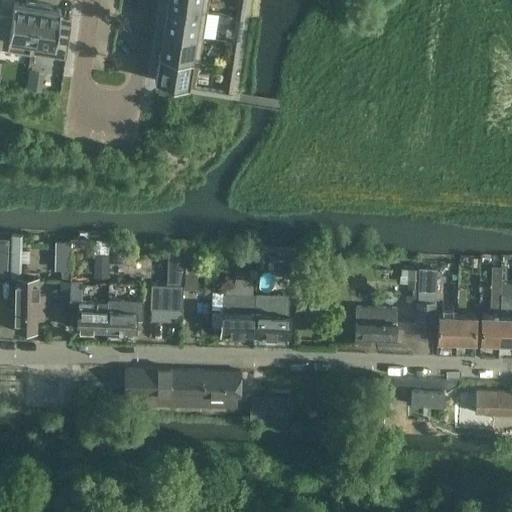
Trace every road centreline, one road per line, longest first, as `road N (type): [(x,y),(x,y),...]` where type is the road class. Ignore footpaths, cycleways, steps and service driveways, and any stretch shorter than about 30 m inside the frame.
road 1 (residential): [(511,369),(0,355)]
road 2 (residential): [(90,0),(80,112),(110,119),(121,116),(137,85),(149,0)]
